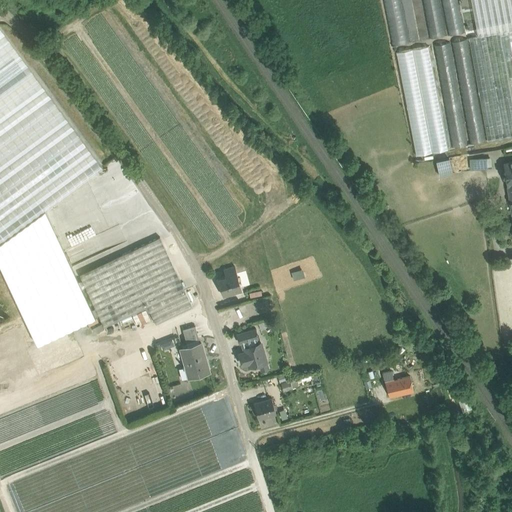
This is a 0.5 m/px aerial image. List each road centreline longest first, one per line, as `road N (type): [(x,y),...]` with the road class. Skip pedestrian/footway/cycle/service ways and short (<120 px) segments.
road 1 (track): [(270,511),(192,261),(42,51),(0,10)]
road 2 (track): [(432,390),(248,437)]
